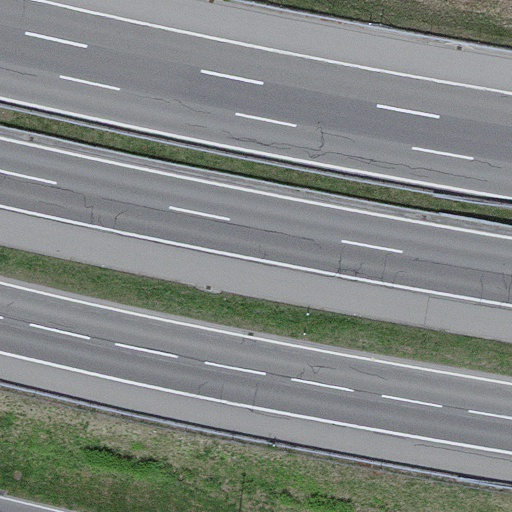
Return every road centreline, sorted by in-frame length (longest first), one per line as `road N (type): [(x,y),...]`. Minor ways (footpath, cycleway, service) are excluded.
road 1 (motorway): [(511,147),(0,44)]
road 2 (motorway): [(0,170),(511,270)]
road 3 (motorway): [(0,317),(471,411)]
